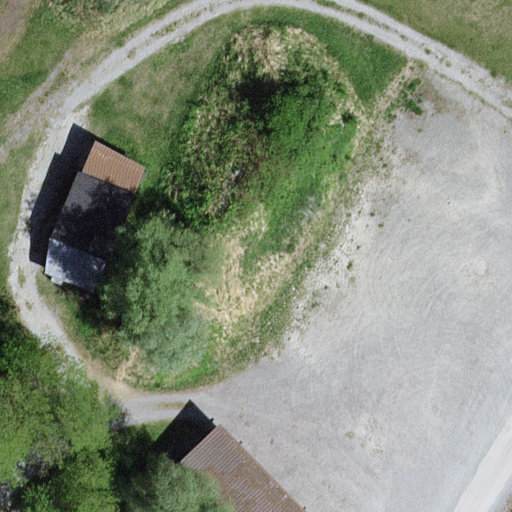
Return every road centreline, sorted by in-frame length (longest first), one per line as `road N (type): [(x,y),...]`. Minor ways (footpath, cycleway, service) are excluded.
road 1 (track): [(234,0),(163,38),(0,158)]
road 2 (track): [(511,102),(355,15),(300,0)]
